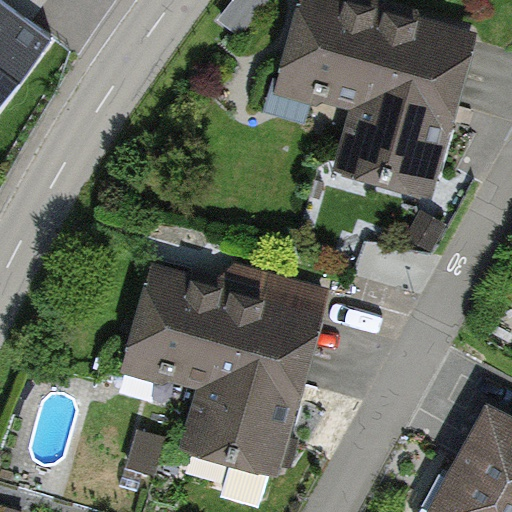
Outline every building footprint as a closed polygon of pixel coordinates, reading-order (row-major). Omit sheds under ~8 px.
[(0,0),(0,101),(51,37),(18,11),(26,0),(0,0)] [(460,28),(330,0),(276,0),(256,95),(344,114),(460,28)] [(460,28),(344,114),(329,183),(423,203),(460,28)] [(314,304),(133,265),(110,371),(198,390),(314,304)] [(314,304),(198,390),(183,459),(277,479),(314,304)] [(511,511),(511,437),(466,413),(414,511),(511,511)]
